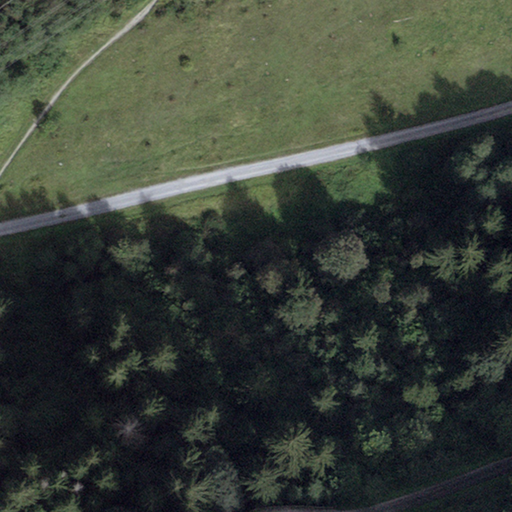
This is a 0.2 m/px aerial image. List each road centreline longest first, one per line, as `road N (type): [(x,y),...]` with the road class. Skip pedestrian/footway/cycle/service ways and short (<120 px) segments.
road 1 (track): [(511,108),(157,206),(0,235)]
road 2 (track): [(0,172),(45,105),(153,0)]
road 3 (track): [(394,511),(511,464)]
